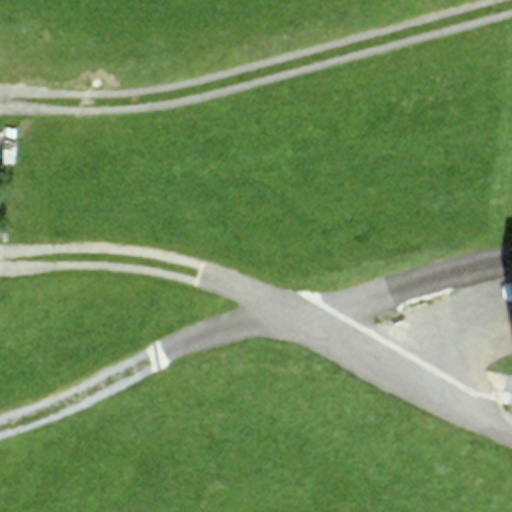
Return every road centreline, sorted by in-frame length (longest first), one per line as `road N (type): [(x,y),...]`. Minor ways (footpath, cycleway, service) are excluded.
road 1 (track): [(511,8),(207,90),(0,107)]
road 2 (track): [(0,426),(104,391),(264,307)]
road 3 (unclassified): [(511,423),(451,403),(264,307)]
road 4 (track): [(0,264),(76,258),(182,269),(264,307)]
